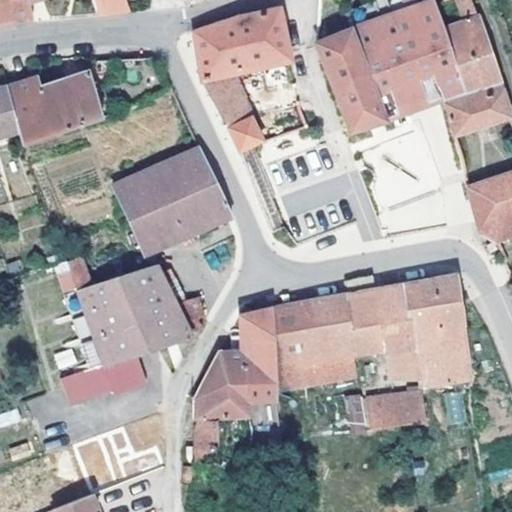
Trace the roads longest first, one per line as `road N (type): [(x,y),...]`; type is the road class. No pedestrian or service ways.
road 1 (residential): [(157,24),(265,283)]
road 2 (residential): [(382,263),(293,0)]
road 3 (residential): [(174,511),(180,392),(236,292),(265,283)]
road 4 (residential): [(382,263),(460,258),(511,362)]
road 5 (tertiary): [(0,50),(157,24)]
